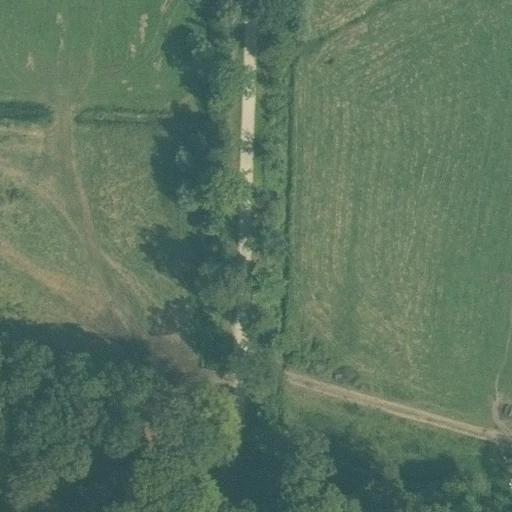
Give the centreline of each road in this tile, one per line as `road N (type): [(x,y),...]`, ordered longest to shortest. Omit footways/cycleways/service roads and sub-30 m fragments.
road 1 (track): [(250,0),(236,485)]
road 2 (track): [(238,364),(511,443)]
road 3 (track): [(236,485),(0,409)]
